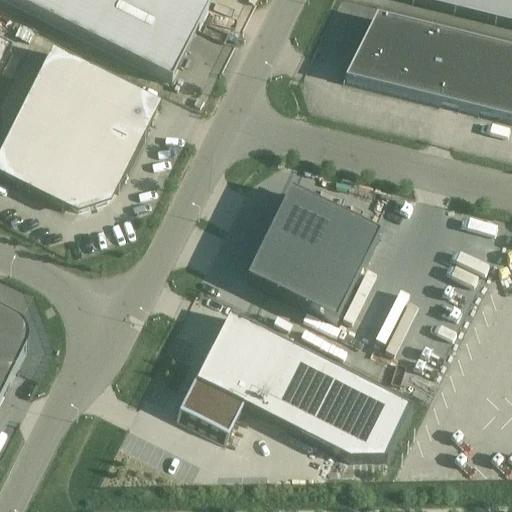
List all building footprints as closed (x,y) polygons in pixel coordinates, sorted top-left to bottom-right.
[(168,0),(0,0),(0,2),(171,88),(206,18),(168,0)] [(168,0),(206,18),(215,0),(168,0)] [(511,0),(395,0),(395,2),(511,30),(511,0)] [(511,55),(376,22),(345,85),(511,126),(511,55)] [(0,74),(11,53),(0,47),(0,74)] [(160,110),(51,56),(0,158),(0,182),(63,214),(66,209),(78,215),(106,206),(112,194),(117,196),(160,110)] [(290,197),(246,286),(335,330),(379,241),(290,197)] [(0,406),(24,358),(27,352),(28,341),(27,336),(23,331),(17,327),(4,319),(0,317),(0,406)] [(208,361),(175,425),(224,450),(243,413),(348,466),(386,465),(412,414),(308,361),(229,321),(212,356),(210,356),(208,361)]
